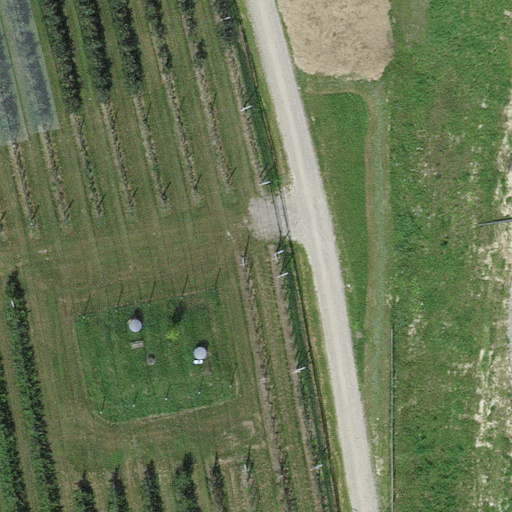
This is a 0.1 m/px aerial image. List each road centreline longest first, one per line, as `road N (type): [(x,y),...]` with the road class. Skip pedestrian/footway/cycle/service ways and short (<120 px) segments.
road 1 (track): [(0,268),(35,261),(16,172),(223,117),(254,78),(259,42),(249,0)]
road 2 (track): [(35,261),(88,455),(239,436),(267,511)]
road 3 (track): [(370,511),(324,362),(223,117)]
